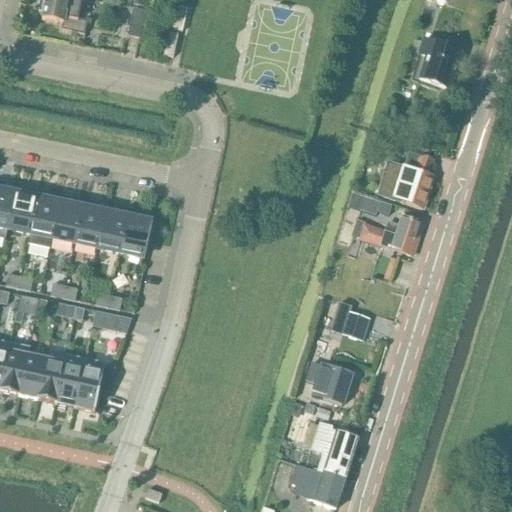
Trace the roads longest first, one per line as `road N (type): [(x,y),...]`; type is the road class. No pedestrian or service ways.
road 1 (unclassified): [(356,511),(511,15)]
road 2 (tertiary): [(202,184),(171,328),(106,511)]
road 3 (tertiary): [(0,60),(198,103),(212,124),(202,184)]
road 4 (residential): [(202,184),(0,141)]
